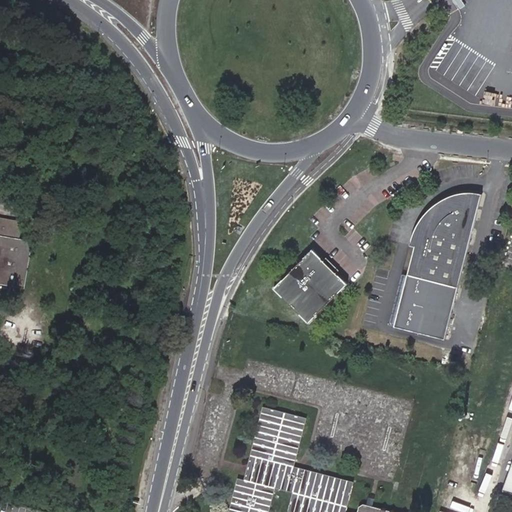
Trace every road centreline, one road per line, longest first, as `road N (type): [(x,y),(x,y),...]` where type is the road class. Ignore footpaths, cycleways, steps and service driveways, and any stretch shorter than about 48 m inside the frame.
road 1 (secondary): [(172,465),(224,275),(324,139)]
road 2 (unclassified): [(70,0),(127,49),(183,142),(197,191),(200,282)]
road 3 (secondary): [(200,282),(172,465)]
road 4 (secondary): [(192,111),(209,190),(200,282)]
road 5 (unclassified): [(511,151),(405,138),(354,110)]
road 6 (secondary): [(192,111),(246,149),(294,151),(324,139)]
